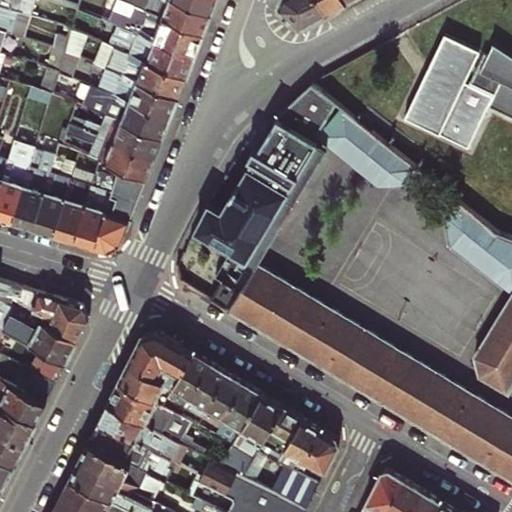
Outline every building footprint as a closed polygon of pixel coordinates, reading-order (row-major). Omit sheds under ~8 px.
[(79,5),(64,0),(57,22),(72,26),(78,7),(79,5)] [(203,30),(127,0),(126,0),(110,0),(109,5),(95,0),(80,0),(79,5),(78,7),(85,10),(118,23),(139,31),(194,53),(203,30)] [(211,10),(186,0),(127,0),(203,30),(211,10)] [(186,0),(211,10),(215,0),(186,0)] [(302,23),(328,9),(322,0),(279,0),(279,1),(302,23)] [(344,0),(322,0),(328,9),(344,0)] [(0,4),(0,28),(6,30),(10,31),(17,9),(19,4),(14,2),(12,8),(0,4)] [(72,29),(78,31),(85,10),(78,7),(72,26),(72,29)] [(461,65),(476,34),(442,18),(401,101),(463,132),(484,90),(469,83),(475,71),(461,65)] [(139,31),(118,23),(114,32),(135,41),(139,31)] [(65,49),(80,55),(86,35),(78,31),(72,29),(65,48),(65,49)] [(105,33),(102,41),(186,74),(194,53),(139,31),(135,41),(114,32),(112,36),(105,33)] [(94,61),(108,66),(178,95),(186,74),(102,41),(94,61)] [(511,116),(511,53),(496,43),(490,54),(484,51),(475,71),(469,83),(484,90),(493,94),(488,105),(511,116)] [(59,70),(73,76),(80,55),(65,49),(59,70)] [(100,86),(170,114),(178,95),(108,66),(100,86)] [(0,97),(4,99),(10,79),(0,75),(0,97)] [(221,207),(209,200),(196,226),(241,253),(235,263),(251,273),(257,263),(321,156),(311,151),(317,141),(313,139),(339,103),(312,81),(274,115),(277,117),(258,148),(253,145),(246,156),(251,159),(221,207)] [(89,106),(108,114),(162,135),(170,114),(100,86),(97,85),(89,106)] [(342,105),(330,120),(320,137),(377,185),(407,182),(418,167),(342,105)] [(71,122),(85,127),(154,154),(162,135),(108,114),(104,126),(88,120),(89,118),(74,112),(71,122)] [(0,213),(13,217),(30,163),(20,160),(24,143),(30,125),(20,122),(9,157),(0,186),(0,213)] [(154,154),(85,127),(83,133),(98,139),(92,154),(100,157),(120,165),(146,176),(154,154)] [(0,186),(9,157),(0,153),(0,149),(3,137),(0,135),(0,186)] [(56,152),(66,155),(69,145),(64,143),(60,141),(56,152)] [(30,163),(35,147),(24,143),(20,160),(30,163)] [(13,217),(34,224),(51,169),(41,166),(45,150),(35,147),(30,163),(13,217)] [(76,159),(86,162),(89,153),(79,149),(76,159)] [(41,166),(51,169),(56,154),(45,150),(41,166)] [(34,224),(55,230),(71,175),(61,171),(66,155),(56,152),(56,154),(51,169),(34,224)] [(76,236),(93,182),(81,178),(86,162),(76,159),(71,175),(55,230),(76,236)] [(113,188),(96,243),(108,246),(120,240),(146,176),(120,165),(113,188)] [(76,236),(96,243),(113,188),(102,185),(107,169),(97,166),(93,182),(76,236)] [(511,237),(497,231),(461,202),(457,207),(454,206),(447,214),(450,244),(511,285),(511,237)] [(511,415),(257,263),(251,273),(241,289),(230,307),(511,476),(511,415)] [(0,277),(0,297),(39,317),(78,338),(89,316),(84,302),(0,277)] [(222,277),(211,296),(230,307),(241,289),(222,277)] [(511,294),(475,353),(480,374),(511,393),(511,294)] [(0,330),(1,328),(39,347),(67,360),(78,338),(39,317),(0,297),(0,330)] [(142,331),(127,359),(175,386),(194,351),(156,328),(142,331)] [(194,351),(175,386),(167,403),(184,412),(210,361),(194,351)] [(175,386),(127,359),(119,377),(167,403),(175,386)] [(198,420),(201,422),(228,371),(210,361),(184,412),(198,420)] [(201,422),(219,431),(245,381),(228,371),(201,422)] [(12,384),(0,377),(0,400),(37,420),(47,401),(12,384)] [(167,403),(119,377),(107,400),(165,430),(187,442),(198,420),(184,412),(167,403)] [(219,431),(237,441),(262,392),(245,381),(219,431)] [(262,392),(237,441),(225,463),(247,475),(260,449),(283,405),(262,392)] [(0,429),(25,442),(37,420),(0,400),(0,429)] [(165,430),(107,400),(98,418),(156,448),(165,430)] [(283,405),(260,449),(280,460),(303,416),(283,405)] [(303,416),(280,460),(287,463),(299,470),(306,456),(321,427),(303,416)] [(159,450),(156,448),(98,418),(87,440),(130,462),(152,473),(166,481),(172,470),(174,466),(169,463),(155,456),(159,450)] [(335,436),(321,427),(306,456),(328,467),(339,446),(335,436)] [(0,454),(15,462),(25,442),(0,429),(0,454)] [(130,462),(87,440),(77,460),(119,482),(136,491),(153,500),(155,494),(144,488),(122,476),(130,462)] [(155,456),(169,463),(172,457),(159,450),(155,456)] [(0,486),(2,487),(15,462),(0,454),(0,486)] [(247,475),(225,463),(212,456),(201,476),(200,479),(206,482),(236,498),(228,511),(306,511),(309,507),(274,488),(247,475)] [(77,460),(69,476),(107,496),(139,511),(155,511),(150,508),(151,505),(134,496),(117,487),(119,482),(77,460)] [(122,476),(144,488),(152,473),(130,462),(122,476)] [(299,470),(287,463),(274,488),(309,507),(321,482),(299,470)] [(381,471),(360,511),(384,511),(405,478),(388,468),(381,471)] [(172,470),(166,481),(188,492),(193,481),(172,470)] [(201,476),(197,474),(193,481),(198,483),(200,479),(201,476)] [(69,476),(50,511),(98,511),(107,496),(69,476)] [(407,511),(422,488),(405,478),(384,511),(407,511)] [(188,492),(189,492),(204,500),(207,493),(202,491),(206,482),(200,479),(198,483),(193,481),(188,492)] [(136,491),(119,482),(117,487),(134,496),(136,491)] [(422,488),(407,511),(430,511),(439,498),(422,488)] [(454,511),(456,509),(439,498),(430,511),(454,511)]
